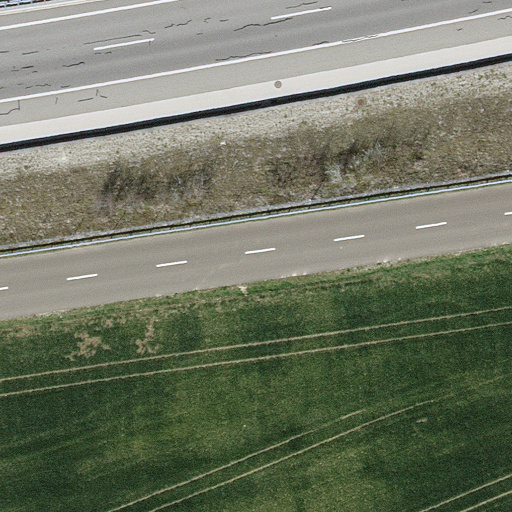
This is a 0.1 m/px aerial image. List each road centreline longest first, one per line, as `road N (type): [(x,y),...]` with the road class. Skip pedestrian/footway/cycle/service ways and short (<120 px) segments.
road 1 (unclassified): [(511,209),(0,289)]
road 2 (motorway): [(0,64),(371,0)]
